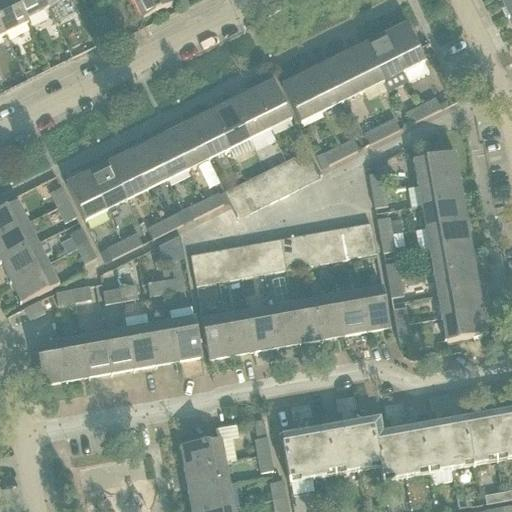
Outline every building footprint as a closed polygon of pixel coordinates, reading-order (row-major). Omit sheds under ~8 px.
[(0,0),(0,29),(4,37),(27,25),(25,21),(24,21),(13,0),(0,0)] [(13,0),(24,21),(25,21),(47,10),(41,0),(13,0)] [(41,0),(47,10),(66,0),(41,0)] [(131,0),(142,22),(171,7),(167,0),(131,0)] [(507,18),(507,19),(511,16),(511,0),(499,0),(508,18),(507,18)] [(384,35),(403,74),(408,84),(428,75),(423,64),(422,63),(423,62),(422,59),(405,26),(405,27),(404,25),(402,26),(403,27),(385,36),(384,35)] [(384,37),(364,47),(382,83),(401,73),(402,75),(403,74),(384,35),(383,36),(384,37)] [(343,56),(362,95),(362,94),(362,93),(381,84),(382,85),(382,84),(382,83),(364,47),(363,45),(362,46),(363,48),(344,57),(343,56)] [(322,66),(341,105),(342,105),(341,103),(360,94),(361,95),(362,95),(343,56),(342,56),(342,58),(323,67),(322,66)] [(302,76),(301,76),(321,115),(322,115),(321,114),(340,104),(341,105),(322,66),(321,66),(322,68),(303,77),(302,76)] [(321,115),(301,76),(301,77),(301,78),(283,87),(283,86),(281,86),(282,87),(281,88),(299,124),(300,124),(301,125),(302,125),(301,123),(320,114),(320,115),(321,115)] [(251,92),(251,93),(270,132),(271,131),(270,130),(288,121),(289,122),(290,121),(290,120),(291,120),(272,83),(271,84),(270,83),(269,83),(270,84),(252,93),(251,92)] [(250,94),(231,104),(250,142),(250,141),(250,140),(269,131),(270,132),(251,93),(250,93),(250,94)] [(434,100),(420,107),(425,119),(440,112),(434,100)] [(210,113),(229,152),(230,152),(229,150),(248,141),(249,142),(250,142),(230,103),(229,103),(230,104),(211,114),(210,113)] [(425,119),(420,107),(404,115),(409,127),(425,119)] [(189,123),(189,124),(208,162),(209,162),(209,161),(228,151),(228,152),(229,152),(210,113),(209,114),(209,115),(190,124),(189,123)] [(393,120),(379,128),(384,139),(399,132),(393,120)] [(169,133),(168,134),(188,172),(188,171),(207,161),(208,162),(189,124),(188,124),(189,125),(170,135),(169,133)] [(384,139),(379,128),(363,136),(368,147),(384,139)] [(148,144),(167,183),(168,182),(167,181),(186,172),(187,173),(188,172),(168,134),(168,135),(149,145),(148,144)] [(352,141),(337,148),(343,160),(358,152),(352,141)] [(128,154),(127,154),(146,193),(147,193),(147,191),(166,182),(166,183),(167,183),(148,144),(146,144),(147,146),(128,155),(128,154)] [(343,160),(337,148),(322,156),(328,167),(343,160)] [(306,153),(296,158),(310,186),(320,181),(306,153)] [(107,164),(106,164),(107,166),(125,202),(126,203),(127,203),(126,201),(145,192),(146,193),(127,154),(126,155),(127,156),(108,165),(107,164)] [(416,185),(416,186),(459,178),(458,177),(457,178),(453,157),(454,157),(454,155),(453,156),(453,155),(413,162),(413,163),(411,163),(412,164),(413,164),(416,185)] [(296,158),(286,163),(299,191),(310,186),(296,158)] [(286,163),(276,168),(289,196),(299,191),(286,163)] [(86,174),(86,176),(104,212),(105,213),(106,213),(106,211),(125,202),(107,166),(88,175),(87,174),(86,174)] [(276,168),(265,173),(279,201),(289,196),(276,168)] [(265,173),(255,179),(269,206),(279,201),(265,173)] [(104,212),(86,176),(68,185),(67,184),(65,184),(66,186),(65,186),(83,222),(84,222),(85,224),(86,223),(85,221),(104,212)] [(381,176),(368,178),(371,195),(384,192),(381,176)] [(420,208),(463,201),(462,200),(461,200),(458,179),(459,179),(459,178),(416,186),(416,187),(417,186),(421,208),(419,208),(420,208)] [(255,179),(245,184),(258,211),(269,206),(255,179)] [(245,184),(235,189),(248,216),(258,211),(245,184)] [(248,216),(235,189),(224,194),(238,221),(248,216)] [(60,190),(48,195),(56,211),(68,205),(60,190)] [(384,192),(371,195),(374,211),(387,209),(384,192)] [(217,195),(202,202),(208,214),(223,206),(217,195)] [(424,230),(424,231),(467,223),(467,222),(465,223),(462,202),(463,201),(420,208),(420,209),(421,209),(425,230),(424,230)] [(208,214),(202,202),(187,209),(193,221),(208,214)] [(0,238),(27,225),(27,224),(26,225),(17,206),(18,206),(17,205),(16,205),(15,204),(0,211),(0,238)] [(75,220),(68,205),(56,211),(63,226),(75,220)] [(177,215),(161,223),(167,234),(182,227),(177,215)] [(376,222),(379,239),(392,237),(389,220),(376,222)] [(167,234),(161,223),(146,230),(152,242),(167,234)] [(428,253),(471,245),(469,245),(466,224),(467,224),(467,223),(424,231),(424,232),(425,231),(429,253),(428,253)] [(0,264),(36,246),(38,245),(37,245),(36,245),(26,226),(27,225),(0,238),(0,264)] [(370,226),(359,228),(364,258),(375,256),(370,226)] [(359,228),(347,230),(353,260),(364,258),(359,228)] [(67,236),(75,251),(86,245),(79,230),(67,236)] [(347,230),(336,232),(342,262),(353,260),(347,230)] [(336,232),(325,234),(330,264),(342,262),(336,232)] [(325,234),(314,236),(319,266),(330,264),(325,234)] [(133,235),(119,242),(125,255),(139,247),(133,235)] [(314,236),(302,238),(308,268),(319,266),(314,236)] [(392,237),(379,239),(382,256),(395,254),(392,237)] [(182,260),(179,238),(157,249),(159,264),(182,260)] [(302,238),(291,240),(297,270),(308,268),(302,238)] [(291,240),(280,242),(285,272),(297,270),(291,240)] [(125,255),(119,242),(104,251),(110,263),(125,255)] [(280,242),(269,244),(274,274),(285,272),(280,242)] [(269,244),(258,246),(263,276),(274,274),(269,244)] [(86,245),(75,251),(82,266),(94,261),(86,245)] [(432,275),(432,276),(475,268),(475,267),(474,267),(470,246),(471,246),(471,245),(428,253),(428,254),(429,254),(433,275),(432,275)] [(8,284),(9,285),(46,266),(36,246),(0,264),(0,265),(10,284),(8,284)] [(258,246),(246,248),(252,278),(263,276),(258,246)] [(246,248),(235,250),(241,280),(252,278),(246,248)] [(235,250),(224,253),(229,282),(241,280),(235,250)] [(224,253),(213,255),(218,285),(229,282),(224,253)] [(213,255),(201,257),(207,287),(218,285),(213,255)] [(207,287),(201,257),(190,259),(196,289),(207,287)] [(46,266),(9,285),(10,285),(20,304),(18,304),(19,306),(20,305),(21,306),(57,287),(57,286),(58,286),(57,285),(56,285),(47,266),(48,266),(47,265),(46,266)] [(384,267),(387,284),(400,282),(397,265),(384,267)] [(436,298),(479,290),(478,290),(474,269),(475,269),(475,268),(432,276),(433,276),(437,297),(436,298)] [(400,282),(387,284),(390,300),(402,298),(400,282)] [(162,284),(147,286),(148,297),(159,296),(163,295),(164,295),(163,284),(162,284)] [(133,289),(118,291),(120,304),(137,301),(134,288),(133,289)] [(85,290),(72,292),(74,304),(84,302),(86,302),(90,301),(87,289),(85,290)] [(359,293),(367,336),(367,335),(387,332),(387,333),(389,332),(389,331),(390,331),(383,291),(381,291),(381,289),(379,290),(380,291),(360,295),(359,293)] [(441,320),(440,321),(483,313),(483,312),(482,312),(478,291),(479,291),(479,290),(436,298),(436,299),(437,299),(441,320)] [(118,291),(102,294),(104,307),(120,304),(118,291)] [(55,295),(55,296),(57,307),(74,304),(72,292),(55,295)] [(337,297),(336,297),(344,341),(345,340),(345,339),(366,336),(367,336),(359,293),(358,293),(358,295),(337,299),(337,297)] [(315,301),(314,302),(322,345),(323,344),(323,343),(343,340),(343,341),(344,341),(336,297),(335,298),(336,299),(315,303),(315,301)] [(292,305),(291,305),(299,349),(300,348),(300,347),(321,344),(321,345),(322,345),(314,302),(313,302),(313,303),(292,307),(292,305)] [(39,304),(24,311),(25,313),(28,321),(29,323),(44,315),(39,304)] [(270,309),(269,310),(276,353),(277,353),(277,351),(298,347),(298,349),(299,349),(291,305),(290,306),(291,307),(270,311),(270,309)] [(247,314),(246,314),(254,357),(254,355),(275,352),(276,353),(269,310),(268,310),(268,311),(247,315),(247,314)] [(392,312),(395,329),(408,327),(405,310),(392,312)] [(232,361),(224,318),(223,318),(222,312),(200,316),(208,363),(209,363),(209,365),(210,364),(210,363),(230,359),(231,361),(232,361)] [(483,313),(440,321),(441,321),(445,342),(444,342),(444,343),(445,343),(445,344),(486,337),(486,336),(487,335),(487,334),(485,334),(482,314),(483,313)] [(225,318),(224,318),(232,361),(232,359),(252,356),(253,357),(254,357),(246,314),(245,314),(246,315),(225,319),(225,318)] [(171,323),(170,323),(178,366),(178,365),(199,361),(199,362),(201,362),(200,361),(202,360),(194,320),(193,320),(193,318),(191,319),(192,320),(171,324),(171,323)] [(149,327),(148,327),(156,370),(157,370),(156,369),(176,365),(177,366),(178,366),(170,323),(169,323),(169,324),(149,328),(149,327)] [(126,331),(125,331),(133,374),(134,374),(134,373),(155,369),(155,370),(156,370),(148,327),(147,327),(147,328),(126,332),(126,331)] [(408,327),(395,329),(398,346),(411,343),(408,327)] [(104,335),(103,335),(111,378),(111,377),(132,373),(133,374),(125,331),(125,332),(104,336),(104,335)] [(81,339),(80,339),(88,382),(89,382),(89,381),(110,377),(110,378),(111,378),(103,335),(102,335),(102,337),(81,340),(81,339)] [(59,343),(58,343),(66,386),(66,385),(87,381),(87,382),(88,382),(80,339),(80,341),(59,344),(59,343)] [(66,386),(58,343),(58,344),(37,348),(37,347),(35,347),(35,348),(34,349),(42,389),(43,389),(43,390),(44,390),(44,389),(65,385),(65,386),(66,386)] [(282,444),(281,444),(284,466),(288,488),(290,488),(292,497),(314,493),(312,484),(314,483),(313,482),(334,478),(334,480),(336,479),(335,478),(356,474),(357,475),(358,475),(358,474),(379,470),(382,487),(383,486),(383,484),(405,481),(405,482),(407,482),(406,480),(427,477),(428,478),(429,478),(431,486),(452,482),(450,474),(452,474),(452,472),(472,468),(473,470),(474,469),(474,468),(495,464),(496,466),(497,465),(497,464),(511,461),(511,413),(465,422),(466,429),(448,432),(444,411),(448,411),(446,400),(446,398),(428,401),(429,404),(431,414),(435,413),(438,434),(422,437),(422,435),(420,435),(420,437),(403,440),(399,419),(403,419),(402,409),(401,406),(383,409),(384,412),(386,422),(389,421),(393,442),(376,445),(373,427),(371,428),(371,430),(355,433),(351,413),(355,412),(353,400),(335,403),(337,415),(341,415),(345,435),(328,438),(328,436),(327,436),(327,438),(310,441),(307,421),(310,420),(308,408),(290,411),(292,424),(297,423),(300,443),(283,446),(282,444)] [(253,442),(256,460),(269,457),(266,440),(253,442)] [(182,472),(182,473),(224,465),(225,465),(225,464),(223,464),(220,444),(221,444),(221,443),(220,443),(219,442),(179,449),(179,450),(178,450),(178,452),(179,451),(183,472),(182,472)] [(269,457),(256,460),(259,476),(271,474),(269,457)] [(186,494),(186,495),(229,487),(229,486),(227,486),(224,465),(182,473),(183,473),(187,494),(186,494)] [(267,485),(270,503),(284,501),(281,483),(267,485)] [(219,511),(233,510),(233,509),(231,509),(228,488),(229,488),(229,487),(186,495),(186,496),(187,496),(190,511),(219,511)] [(511,493),(484,499),(485,507),(511,502),(511,493)] [(285,511),(284,501),(270,503),(271,511),(285,511)]
